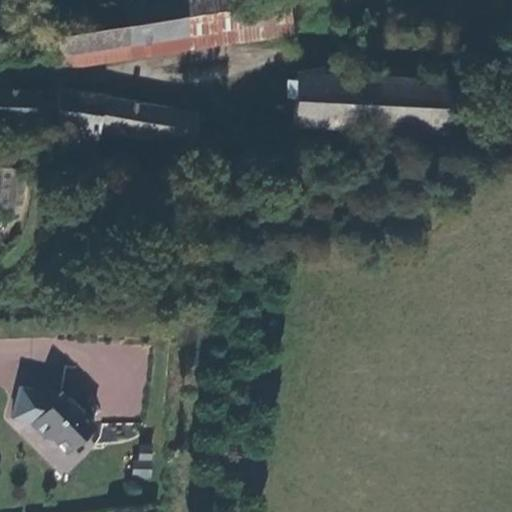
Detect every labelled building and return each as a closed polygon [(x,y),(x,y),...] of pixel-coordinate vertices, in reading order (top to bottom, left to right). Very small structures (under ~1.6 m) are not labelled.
[(59,69),(289,33),(283,0),(282,0),(54,36),(59,69)] [(292,99),(290,126),(445,136),(448,77),(293,68),(292,80),(285,79),(284,98),(292,99)] [(55,91),(0,87),(0,126),(50,131),(48,149),(95,154),(97,133),(194,148),(200,112),(198,111),(200,97),(169,92),(166,106),(101,94),(55,88),(55,91)] [(0,213),(20,215),(24,169),(0,166),(0,213)] [(96,423),(57,390),(52,395),(18,386),(8,419),(27,424),(41,439),(52,440),(67,454),(96,423)]
